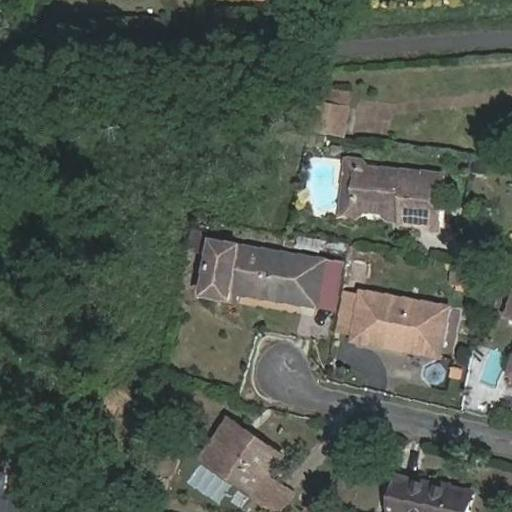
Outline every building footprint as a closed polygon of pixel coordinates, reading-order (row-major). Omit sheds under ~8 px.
[(311,130),(346,136),(350,106),(316,101),(311,130)] [(328,134),(315,132),(313,141),(327,143),(328,134)] [(355,204),(358,171),(363,166),(364,160),(349,159),(344,214),(359,215),(360,209),(355,204)] [(423,229),(441,230),(446,173),(363,166),(358,171),(355,204),(360,209),(389,218),(390,212),(396,207),(403,208),(402,220),(402,224),(423,225),(423,229)] [(390,212),(389,218),(402,220),(403,208),(396,207),(390,212)] [(206,297),(240,302),(241,294),(319,306),(327,262),(215,244),(206,297)] [(327,262),(319,306),(338,309),(346,265),(327,262)] [(454,267),(452,283),(470,284),(471,268),(454,267)] [(357,334),(355,342),(404,350),(405,340),(444,347),(450,308),(363,293),(363,296),(357,334)] [(357,334),(363,296),(347,294),(340,331),(357,334)] [(248,432),(231,420),(205,458),(258,494),(261,490),(267,495),(276,482),(270,478),(282,462),(244,437),(248,432)] [(175,470),(176,471),(180,452),(158,447),(154,466),(175,470)] [(0,511),(9,511),(12,497),(8,496),(10,476),(0,474),(0,511)] [(467,511),(472,493),(403,478),(396,511),(467,511)] [(281,511),(294,495),(276,482),(267,495),(261,490),(258,494),(257,495),(281,511)] [(31,511),(33,499),(17,497),(15,511),(31,511)]
